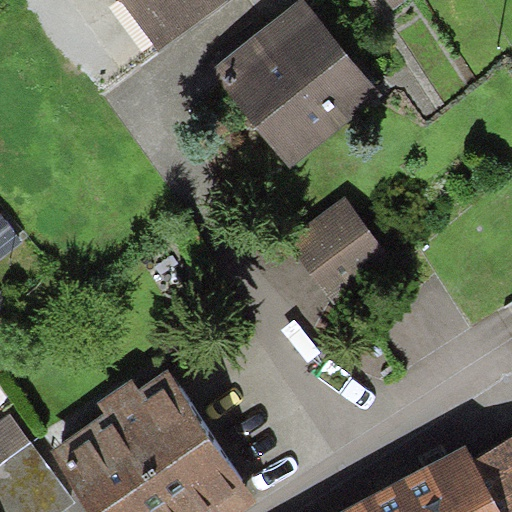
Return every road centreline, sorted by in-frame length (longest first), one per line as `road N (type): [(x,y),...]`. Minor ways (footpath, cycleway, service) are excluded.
road 1 (residential): [(356,478),(122,97),(252,0)]
road 2 (residential): [(356,478),(472,409)]
